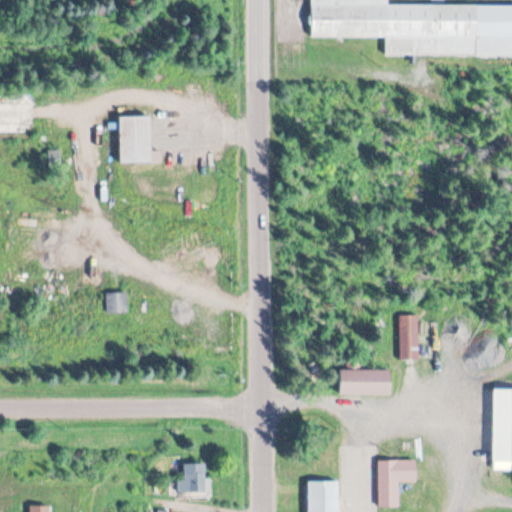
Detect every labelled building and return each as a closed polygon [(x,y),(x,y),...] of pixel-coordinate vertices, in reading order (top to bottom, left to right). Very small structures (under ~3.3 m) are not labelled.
[(312,0),(387,0),(387,2),(511,2),(511,53),(386,52),(386,36),(312,35),(312,0)] [(0,94),(35,94),(35,129),(0,129),(0,94)] [(122,158),(122,117),(150,117),(150,158),(122,158)] [(107,309),(107,292),(125,291),(126,308),(107,309)] [(401,356),(400,313),(417,312),(418,356),(401,356)] [(339,390),(339,368),(389,368),(389,390),(339,390)] [(511,459),(493,459),(494,387),(511,387),(511,459)] [(379,503),(379,458),(417,458),(417,478),(399,478),(399,503),(379,503)] [(209,492),(209,464),(183,464),(183,480),(178,480),(178,492),(209,492)] [(309,511),(309,480),(341,480),(341,511),(309,511)]
